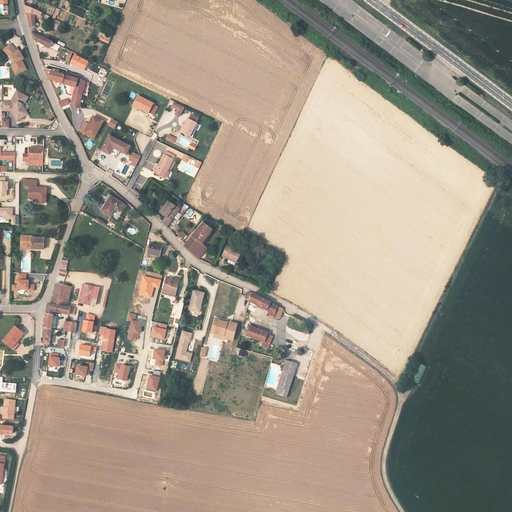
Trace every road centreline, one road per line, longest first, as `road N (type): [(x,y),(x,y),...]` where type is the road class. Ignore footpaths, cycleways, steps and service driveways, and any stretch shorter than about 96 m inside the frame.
road 1 (residential): [(124,193),(189,259),(320,325)]
road 2 (track): [(320,325),(398,385),(384,476),(402,511)]
road 3 (primary): [(372,0),(511,104)]
road 4 (unknown): [(35,382),(130,392),(147,335)]
road 5 (residential): [(22,449),(41,310)]
road 6 (residential): [(41,310),(88,181)]
